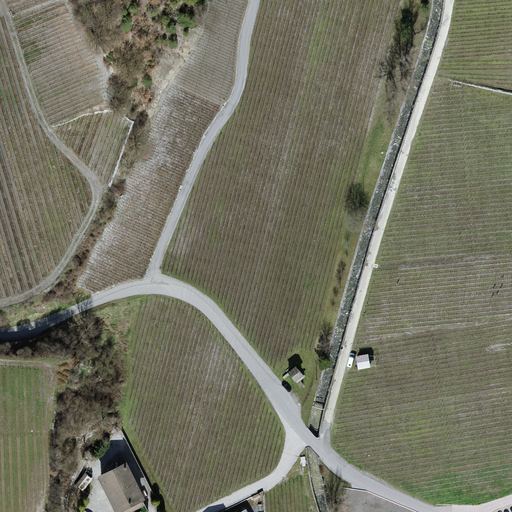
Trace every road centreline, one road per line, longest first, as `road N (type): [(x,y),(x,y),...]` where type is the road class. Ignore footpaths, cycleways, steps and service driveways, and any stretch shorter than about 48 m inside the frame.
road 1 (unclassified): [(321,450),(449,0)]
road 2 (unclassified): [(0,333),(127,289),(176,289),(220,319),(321,450)]
road 3 (track): [(255,0),(238,91),(197,166),(152,285)]
road 4 (unclassified): [(430,511),(358,479),(321,450)]
road 5 (track): [(0,361),(54,365),(48,432)]
